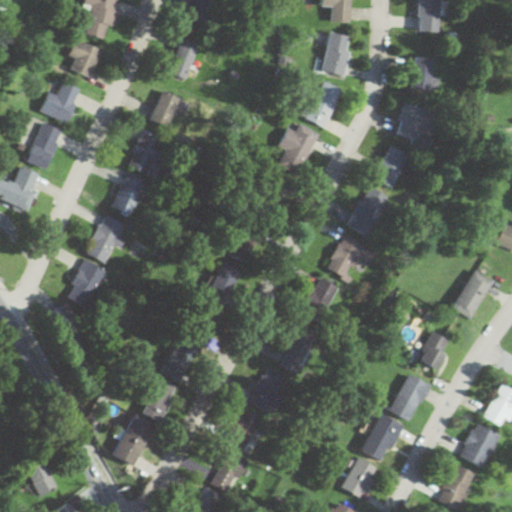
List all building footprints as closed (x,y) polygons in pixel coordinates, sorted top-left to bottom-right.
[(105,39),(113,0),(82,0),(80,13),(85,14),(81,34),(105,39)] [(202,26),(207,0),(184,0),(181,21),(202,26)] [(317,0),(318,6),(329,6),(329,22),(348,22),(347,0),(317,0)] [(437,0),(416,0),(416,31),(437,32),(437,0)] [(342,76),(349,36),(327,32),(319,72),(342,76)] [(185,78),(197,44),(179,38),(167,72),(185,78)] [(66,56),(70,58),(66,71),(88,77),(96,47),(70,40),(66,56)] [(431,58),(412,57),(410,90),(429,91),(431,58)] [(340,90),(321,80),(302,117),(321,127),(340,90)] [(53,95),(46,91),(37,110),(63,122),(78,90),(60,81),(53,95)] [(148,120),(166,127),(179,97),(161,90),(148,120)] [(426,110),(402,103),(393,134),(417,141),(426,110)] [(23,160),(42,169),(59,131),(40,122),(23,160)] [(275,146),(282,149),(275,165),(296,175),(316,133),(297,124),(293,131),(284,127),(275,146)] [(145,175),(161,140),(141,130),(125,165),(145,175)] [(406,155),(387,145),(371,178),(389,187),(406,155)] [(10,183),(0,179),(0,201),(23,210),(37,174),(17,166),(10,183)] [(142,185),(122,176),(108,206),(128,215),(142,185)] [(345,225),(368,236),(387,197),(364,186),(345,225)] [(112,244),(118,247),(122,238),(118,236),(123,224),(100,214),(83,254),(104,263),(112,244)] [(508,226),(495,221),(487,242),(511,251),(511,219),(510,219),(508,226)] [(356,256),(368,263),(374,252),(343,233),(323,266),(343,278),(356,256)] [(103,271),(82,259),(65,287),(86,300),(103,271)] [(466,319),(490,282),(472,270),(448,307),(466,319)] [(304,304),(322,313),(336,286),(317,277),(304,304)] [(83,352),(66,316),(69,315),(63,304),(43,314),(66,360),(83,352)] [(447,339),(427,332),(416,362),(436,369),(447,339)] [(195,349),(176,338),(157,371),(176,382),(195,349)] [(282,374),(255,371),(252,408),(279,410),(282,374)] [(427,385),(406,373),(386,410),(407,422),(427,385)] [(138,402),(156,415),(174,390),(156,377),(138,402)] [(480,417),(498,426),(501,419),(510,424),(511,420),(511,392),(498,384),(480,417)] [(242,451),(259,419),(240,409),(223,441),(242,451)] [(399,425),(377,413),(357,450),(379,462),(399,425)] [(151,425),(131,414),(109,454),(128,465),(151,425)] [(495,434),(471,424),(457,457),(481,467),(495,434)] [(204,482),(225,495),(247,462),(225,448),(204,482)] [(55,487),(37,453),(19,462),(37,497),(55,487)] [(376,470),(355,457),(337,486),(358,499),(376,470)] [(432,501),(451,511),(471,474),(452,464),(432,501)] [(183,511),(212,511),(221,502),(205,488),(183,511)] [(325,511),(350,511),(351,511),(332,501),(325,511)] [(72,511),(65,503),(52,511),(72,511)]
